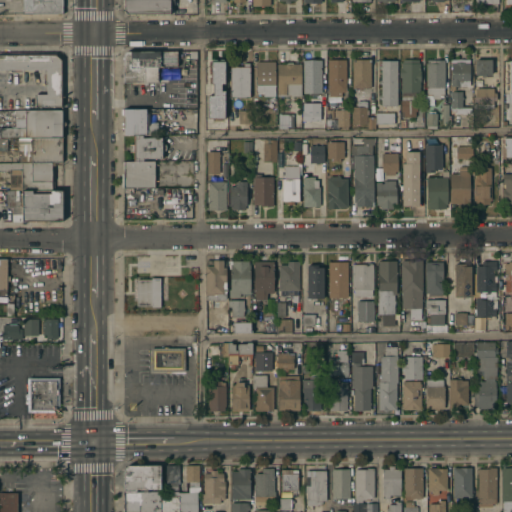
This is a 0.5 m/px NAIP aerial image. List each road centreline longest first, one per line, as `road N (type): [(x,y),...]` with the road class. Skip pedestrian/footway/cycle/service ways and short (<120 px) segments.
road 1 (residential): [(511,235),(0,240)]
road 2 (residential): [(511,31),(0,35)]
road 3 (secondary): [(172,443),(511,439)]
